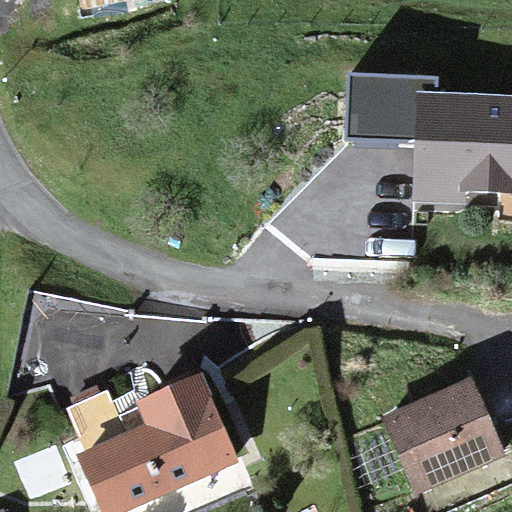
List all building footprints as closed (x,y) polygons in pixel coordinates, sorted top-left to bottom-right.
[(80,0),(90,36),(167,17),(162,0),(80,0)] [(511,188),(511,100),(427,100),(427,80),(349,79),(349,132),(416,133),(416,187),(511,188)] [(86,508),(87,511),(166,511),(251,475),(207,373),(139,402),(149,425),(77,456),(97,503),(86,508)] [(380,418),(411,488),(502,447),(471,378),(380,418)] [(348,447),(364,482),(397,467),(382,432),(348,447)] [(31,501),(70,483),(52,445),(13,463),(31,501)]
